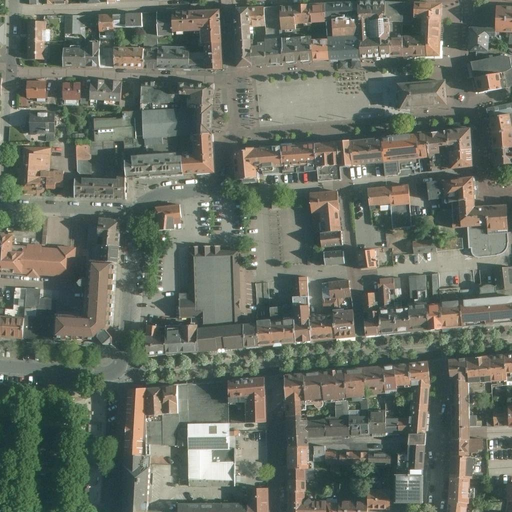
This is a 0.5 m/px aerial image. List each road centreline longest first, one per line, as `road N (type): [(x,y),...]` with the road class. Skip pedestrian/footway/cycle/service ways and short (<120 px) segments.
road 1 (residential): [(228,136),(443,120),(482,103)]
road 2 (residential): [(227,5),(47,9)]
road 3 (residential): [(202,77),(26,72)]
road 4 (residential): [(262,192),(270,274),(354,272)]
road 5 (residential): [(439,436),(277,442)]
road 6 (residential): [(137,212),(116,370)]
road 7 (residential): [(116,370),(115,511)]
road 8 (residential): [(11,70),(4,207)]
road 9 (residential): [(4,207),(137,212)]
